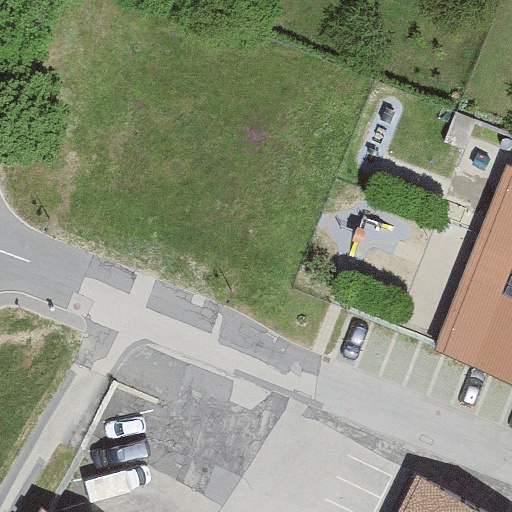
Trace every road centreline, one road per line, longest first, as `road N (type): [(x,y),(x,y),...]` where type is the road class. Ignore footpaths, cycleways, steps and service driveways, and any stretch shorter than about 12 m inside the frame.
road 1 (residential): [(132,306),(12,511)]
road 2 (residential): [(329,383),(132,306)]
road 3 (residential): [(511,453),(329,383)]
road 4 (residential): [(329,383),(261,511)]
road 5 (residential): [(132,306),(0,251)]
